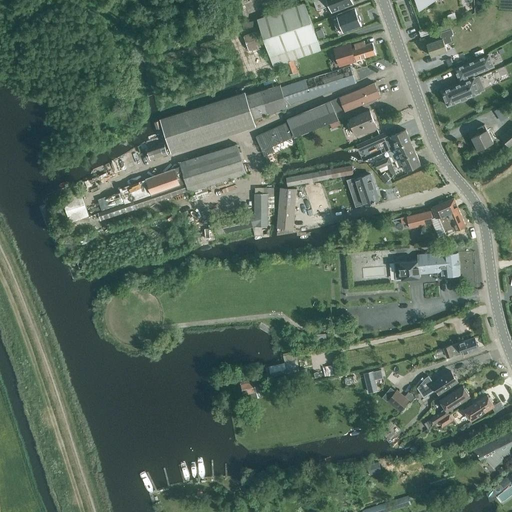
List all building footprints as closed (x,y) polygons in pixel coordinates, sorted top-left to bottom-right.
[(313,0),(317,10),(330,5),(332,12),(353,4),(351,0),(313,0)] [(258,19),(261,29),(273,66),(287,62),(295,59),(321,50),(305,2),(258,19)] [(361,20),(360,15),(358,15),(355,8),(338,14),(344,32),(362,25),(360,21),(361,20)] [(485,12),(484,20),(494,20),(495,13),(485,12)] [(440,32),(452,28),(450,22),(438,26),(440,32)] [(452,41),(450,37),(454,35),(452,28),(440,32),(441,39),(427,43),(432,56),(447,51),(445,44),(452,41)] [(263,46),(258,31),(258,30),(244,35),(249,50),(263,46)] [(498,35),(474,44),(478,52),(501,42),(498,35)] [(356,47),(352,48),(350,42),(334,47),(339,65),(377,54),(373,42),(366,44),(365,40),(354,44),(356,47)] [(467,60),(464,52),(450,57),(453,65),(467,60)] [(460,100),(462,101),(467,99),(468,97),(481,92),(480,91),(485,89),(479,75),(475,77),(474,75),(494,66),(489,54),(455,68),(460,80),(461,82),(442,90),(448,105),(460,100)] [(295,59),(287,62),(291,74),(299,71),(295,59)] [(279,83),(280,85),(247,95),(246,93),(161,120),(171,153),(256,126),(254,118),(288,107),(287,105),(356,83),(350,65),(307,79),(305,74),(279,83)] [(287,119),(295,136),(331,122),(332,128),(341,124),(336,113),(345,109),(345,111),(381,96),(375,82),(287,119)] [(356,135),(377,126),(370,110),(350,119),(356,135)] [(273,146),(294,137),(287,122),(256,136),(265,155),(275,151),(273,146)] [(478,149),(494,141),(485,124),(477,128),(480,133),(472,137),(478,149)] [(509,146),(511,143),(511,127),(502,137),(509,146)] [(394,142),(396,147),(411,140),(406,129),(391,136),(389,136),(387,132),(357,145),(360,151),(386,139),(388,144),(394,142)] [(411,140),(396,147),(389,150),(391,157),(393,156),(395,161),(401,158),(416,152),(411,140)] [(166,142),(154,146),(149,148),(152,159),(170,154),(166,142)] [(247,173),(237,144),(180,162),(181,165),(146,177),(148,183),(152,194),(185,183),(187,182),(189,191),(247,173)] [(416,152),(401,158),(406,170),(421,163),(416,152)] [(378,168),(387,164),(392,162),(389,157),(378,162),(377,161),(375,162),(378,168)] [(387,164),(389,169),(392,176),(397,174),(392,162),(387,164)] [(352,165),(287,178),(288,186),(354,174),(352,165)] [(355,179),(359,191),(364,204),(378,199),(374,188),(375,187),(371,174),(355,179)] [(152,194),(130,201),(99,211),(102,220),(188,191),(185,183),(152,194)] [(152,194),(148,183),(126,191),(130,201),(152,194)] [(252,214),(255,226),(268,226),(268,208),(275,208),(275,196),(272,196),(272,193),(271,193),(271,187),(256,187),(256,194),(255,194),(255,213),(252,214)] [(297,188),(281,187),(278,227),(294,229),(297,188)] [(72,221),(91,215),(83,191),(64,197),(72,221)] [(431,210),(431,211),(411,215),(411,216),(401,218),(404,230),(433,223),(437,222),(436,218),(440,216),(443,225),(447,234),(466,226),(459,208),(453,210),(449,200),(432,207),(433,210),(431,210)] [(255,226),(252,214),(213,222),(216,234),(255,226)] [(418,254),(418,259),(399,261),(400,280),(419,278),(419,274),(442,271),(441,269),(446,269),(447,275),(461,273),(459,252),(445,254),(445,255),(441,256),(440,252),(418,254)] [(464,354),(479,348),(474,337),(444,347),(447,357),(453,355),(453,354),(462,351),(463,354),(464,354)] [(270,366),(272,377),(288,374),(288,371),(297,369),(294,353),(284,355),(285,362),(270,366)] [(360,383),(383,378),(381,368),(358,374),(360,383)] [(424,396),(436,388),(439,393),(458,381),(451,371),(433,383),(429,375),(427,377),(418,387),(424,396)] [(245,394),(246,400),(258,397),(256,391),(264,389),(261,377),(240,382),(243,394),(245,394)] [(433,425),(439,421),(443,418),(449,414),(447,410),(470,395),(463,386),(441,400),(446,409),(429,419),(433,425)] [(383,397),(388,401),(400,411),(410,400),(397,389),(395,392),(390,388),(383,397)] [(471,419),(494,405),(488,395),(465,409),(471,419)] [(449,414),(443,418),(439,421),(442,426),(453,420),(449,414)] [(485,456),(511,439),(511,430),(474,448),(482,458),(485,456)] [(511,439),(485,456),(495,466),(511,451),(511,439)] [(367,465),(370,475),(382,471),(379,461),(367,465)] [(362,511),(382,511),(411,503),(408,495),(362,509),(362,511)]
